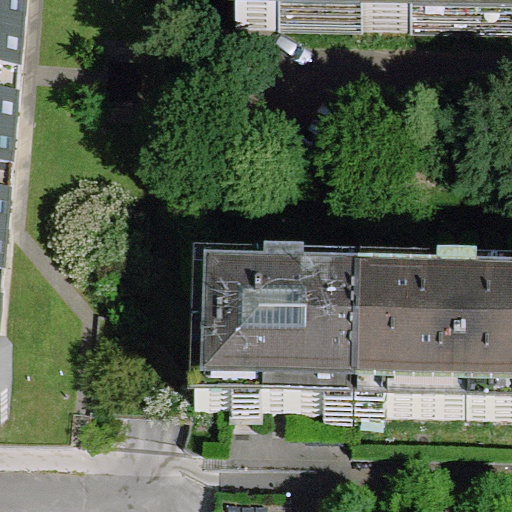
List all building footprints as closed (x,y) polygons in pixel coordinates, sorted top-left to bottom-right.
[(0,0),(0,70),(23,72),(29,0),(0,0)] [(483,0),(240,0),(240,32),(483,36),(483,0)] [(511,0),(483,0),(483,36),(511,36),(511,0)] [(0,270),(8,271),(23,72),(0,70),(0,270)] [(360,292),(205,286),(200,415),(356,419),(360,292)] [(511,294),(360,292),(356,419),(511,422),(511,294)]
